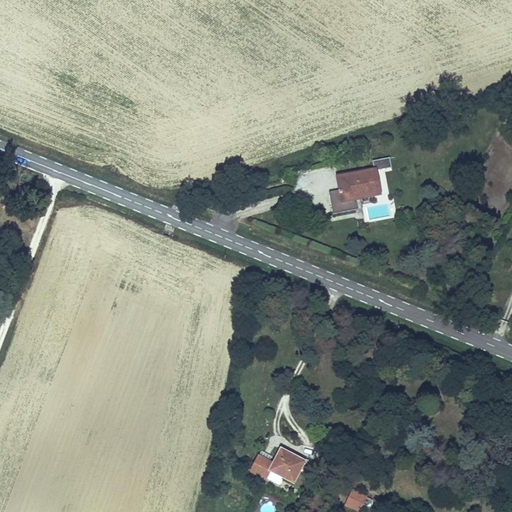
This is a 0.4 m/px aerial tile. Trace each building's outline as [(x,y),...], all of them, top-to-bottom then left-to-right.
[(377,172),(392,169),(390,158),(375,161),(377,172)] [(339,191),(341,202),(360,199),(380,195),(375,171),(336,179),(339,191)] [(359,209),(359,211),(362,211),(360,199),(341,202),(339,191),(329,193),(333,214),(359,209)] [(273,474),(295,485),(305,462),(285,452),(273,474)] [(344,505),(356,511),(360,511),(368,497),(352,489),(344,505)]
